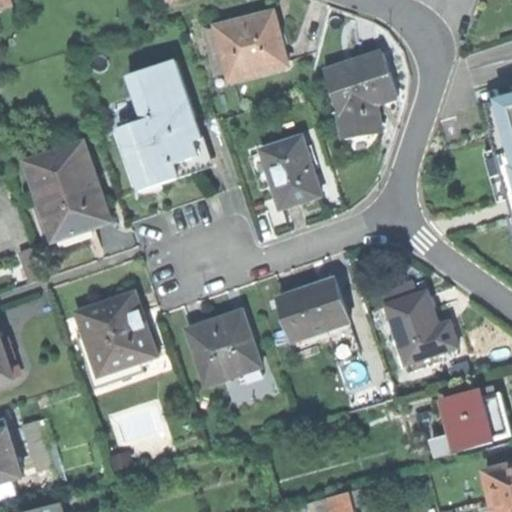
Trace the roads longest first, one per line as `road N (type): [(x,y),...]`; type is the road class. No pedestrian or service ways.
road 1 (residential): [(376,0),(425,31),(432,71),(393,218)]
road 2 (residential): [(393,218),(267,258),(193,252)]
road 3 (residential): [(393,218),(511,305)]
